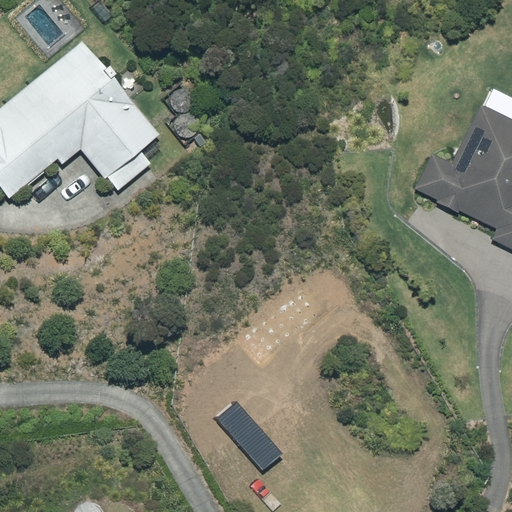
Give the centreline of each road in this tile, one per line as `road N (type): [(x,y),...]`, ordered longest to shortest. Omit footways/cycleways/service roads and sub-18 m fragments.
road 1 (unknown): [(182,511),(119,411),(97,401),(0,398)]
road 2 (unknown): [(481,511),(471,275)]
